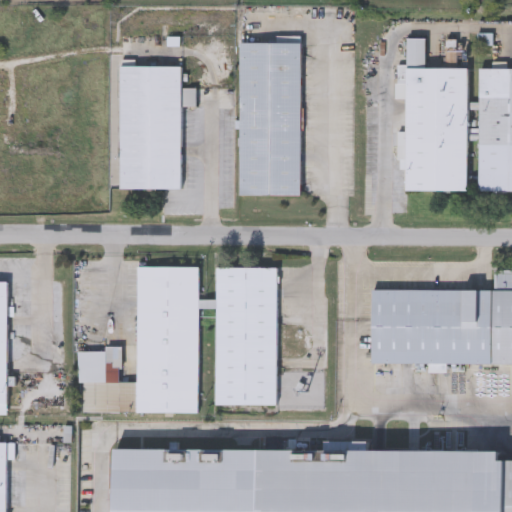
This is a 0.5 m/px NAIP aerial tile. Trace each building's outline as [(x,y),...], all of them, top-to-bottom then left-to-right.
[(302,193),(240,193),(240,41),(302,41),(302,193)] [(182,104),(181,187),(120,187),(120,64),(182,64),(182,86),(197,86),(197,104),(182,104)] [(511,189),(478,189),(479,138),(469,138),(468,189),(406,188),(406,97),(398,97),(398,66),(469,66),(469,100),(479,100),(479,66),(511,66),(511,189)] [(198,410),(80,410),(80,349),(106,350),(106,345),(121,345),(121,380),(138,380),(138,266),(199,266),(199,299),(217,299),(217,266),(278,266),(277,403),(216,403),(216,307),(199,307),(198,410)] [(373,288),(495,288),(495,268),(511,268),(511,362),(373,362),(373,288)] [(0,280),(9,281),(8,413),(0,413),(0,280)] [(0,511),(0,440),(8,441),(7,511),(0,511)] [(511,511),(114,511),(115,446),(502,449),(502,458),(511,458),(511,511)]
